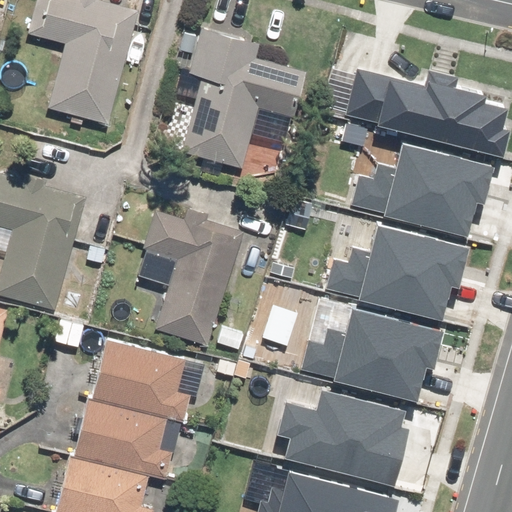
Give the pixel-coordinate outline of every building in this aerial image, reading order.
[(133,6),(109,0),(35,0),(27,35),(62,43),(47,106),(105,120),(133,6)] [(257,40),(197,28),(196,36),(180,33),(173,66),(167,96),(191,101),(180,155),(241,167),(252,113),(291,120),(302,67),(254,57),(257,40)] [(21,176),(19,183),(0,178),(0,227),(7,229),(0,262),(0,294),(58,307),(82,196),(43,188),(45,181),(21,176)] [(240,232),(152,207),(132,273),(166,283),(152,330),(206,346),(240,232)] [(0,340),(8,309),(0,306),(0,398),(2,389),(0,388),(0,340)] [(83,324),(55,320),(51,344),(79,349),(83,324)] [(90,400),(160,417),(180,421),(185,396),(174,393),(182,355),(102,338),(90,400)] [(144,474),(164,479),(172,451),(154,448),(160,417),(90,400),(83,399),(69,454),(75,455),(74,459),(144,474)] [(150,511),(151,511),(137,508),(144,474),(74,459),(70,479),(57,476),(49,511),(150,511)]
